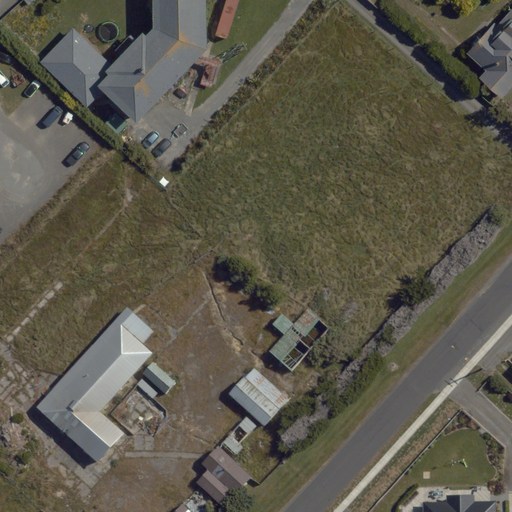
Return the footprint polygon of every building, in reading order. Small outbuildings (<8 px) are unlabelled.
[(101,97),(72,64),(37,92),(76,139),(99,120),(127,152),(195,86),(195,0),(144,0),(147,56),(101,97)] [(511,11),(467,58),(508,98),(511,93),(511,11)] [(285,337),(271,352),(293,372),(333,330),(311,309),(298,323),(287,312),(273,326),(285,337)] [(131,342),(29,447),(90,506),(126,469),(103,446),(141,407),(168,379),(131,342)] [(247,402),(230,422),(266,451),(282,431),(247,402)] [(195,511),(205,511),(218,500),(226,509),(255,481),(224,450),(208,465),(214,472),(201,483),(202,484),(185,501),(195,511)]
